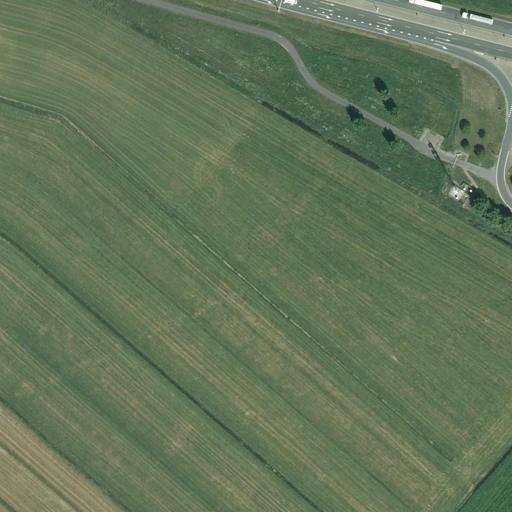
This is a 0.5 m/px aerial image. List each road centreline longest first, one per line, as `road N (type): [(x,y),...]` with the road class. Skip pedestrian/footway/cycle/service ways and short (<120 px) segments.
road 1 (trunk): [(298,0),(424,31)]
road 2 (trunk): [(511,29),(391,0)]
road 3 (trunk): [(424,31),(492,69),(511,107)]
